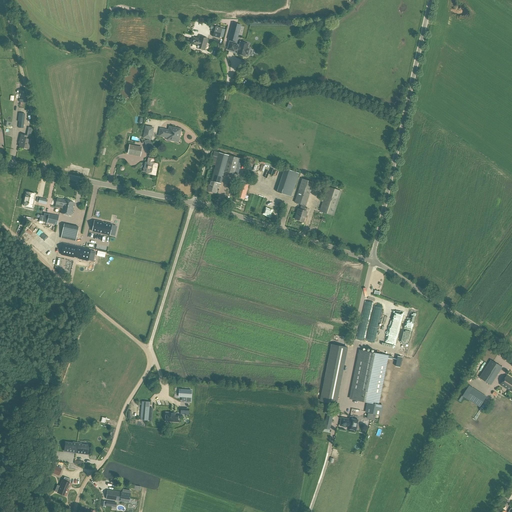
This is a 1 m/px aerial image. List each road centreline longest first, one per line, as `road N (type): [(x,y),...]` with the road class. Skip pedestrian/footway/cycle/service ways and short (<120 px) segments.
road 1 (unclassified): [(372,261),(193,203),(0,164)]
road 2 (track): [(72,511),(113,447),(150,358),(0,222)]
road 3 (unclassified): [(372,261),(430,0)]
road 4 (track): [(310,511),(372,261)]
road 5 (track): [(4,0),(45,173)]
road 6 (unclassified): [(511,350),(372,261)]
road 7 (track): [(147,351),(193,203)]
road 8 (track): [(228,77),(193,203)]
